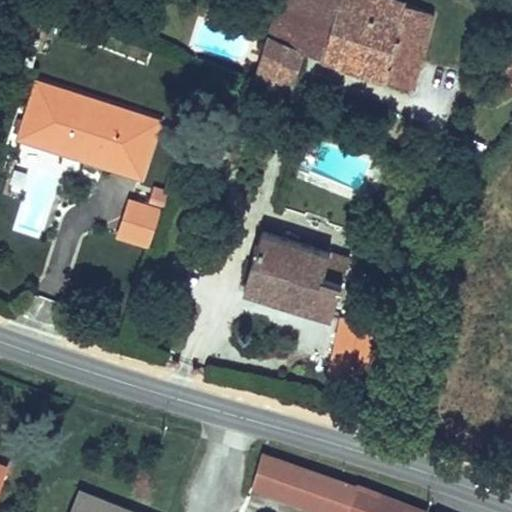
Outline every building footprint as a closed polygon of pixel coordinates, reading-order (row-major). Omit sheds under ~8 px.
[(339,0),(287,0),(287,1),(305,8),(292,48),(299,50),(319,57),(339,0)] [(361,0),(339,0),(319,57),(340,64),(361,0)] [(431,13),(395,0),(361,0),(340,64),(407,87),(431,13)] [(282,17),(274,14),(253,76),(260,79),(284,89),(299,50),(292,48),(305,8),(287,1),(282,17)] [(146,177),(164,119),(38,78),(19,136),(146,177)] [(14,175),(13,187),(22,189),(17,232),(46,236),(55,169),(31,166),(29,177),(14,175)] [(156,185),(151,202),(164,206),(166,207),(172,190),(156,185)] [(132,196),(119,235),(151,245),(164,206),(151,202),(132,196)] [(347,256),(259,228),(243,284),(329,311),(347,256)] [(377,325),(339,315),(325,373),(364,382),(377,325)] [(357,483),(263,448),(252,484),(326,511),(389,511),(397,495),(359,480),(357,483)] [(0,490),(11,463),(0,458),(0,490)] [(148,511),(80,485),(69,511),(148,511)] [(437,511),(438,511),(397,495),(389,511),(437,511)]
